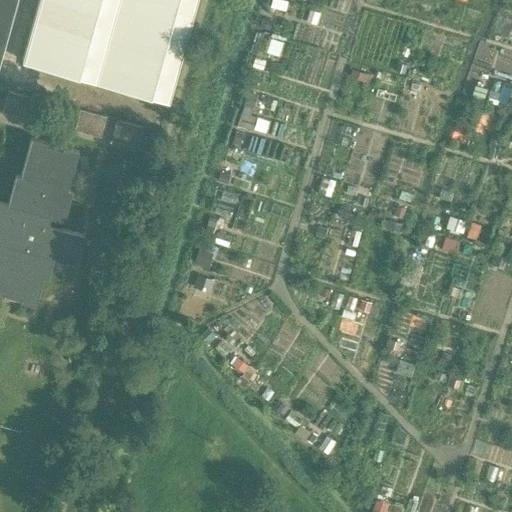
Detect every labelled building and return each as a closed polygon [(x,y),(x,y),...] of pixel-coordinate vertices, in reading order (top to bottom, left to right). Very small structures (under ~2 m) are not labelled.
[(0,0),(0,58),(16,0),(0,0)] [(39,0),(22,60),(169,101),(196,0),(39,0)] [(29,118),(34,103),(35,98),(8,91),(3,111),(29,118)] [(80,109),(80,110),(75,130),(101,137),(107,116),(80,109)] [(118,119),(117,120),(112,140),(138,147),(144,126),(118,119)] [(0,295),(4,296),(5,293),(22,298),(21,301),(36,305),(44,276),(49,278),(54,258),(75,264),(84,234),(60,228),(63,220),(64,220),(73,190),(68,189),(79,150),(64,146),(63,149),(46,145),(46,141),(32,137),(21,176),(16,174),(8,204),(0,201),(0,295)]
